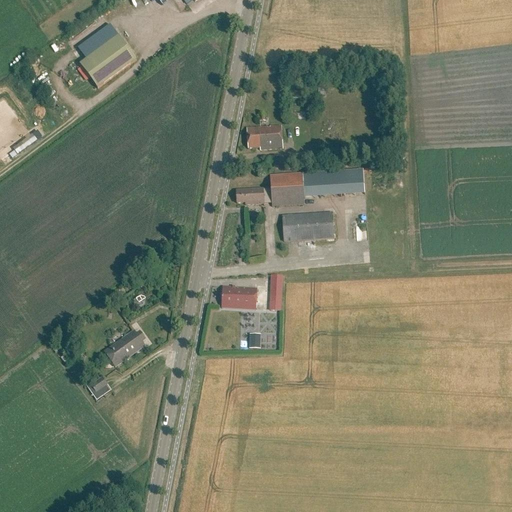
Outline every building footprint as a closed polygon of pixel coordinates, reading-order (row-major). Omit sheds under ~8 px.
[(137,61),(118,36),(78,65),(96,90),(137,61)] [(260,148),(260,151),(283,149),(282,126),(247,128),(248,148),(260,148)] [(21,145),(24,150),(34,144),(31,139),(21,145)] [(316,158),(286,160),(287,170),(316,168),(316,158)] [(271,188),(236,190),(237,204),(245,203),(245,206),(272,204),(272,206),(304,204),(304,200),(365,196),(363,171),(270,177),(271,188)] [(333,213),(282,215),(283,242),(334,240),(333,213)] [(282,288),(283,277),(272,276),(271,287),(282,288)] [(221,308),(257,311),(258,289),(223,286),(221,308)] [(119,296),(117,294),(116,292),(107,298),(110,303),(115,299),(119,296)] [(271,298),(270,312),(281,313),(282,298),(271,298)] [(115,368),(145,347),(142,344),(145,342),(139,333),(137,335),(134,330),(104,352),(115,368)] [(102,379),(91,386),(96,394),(107,387),(102,379)]
